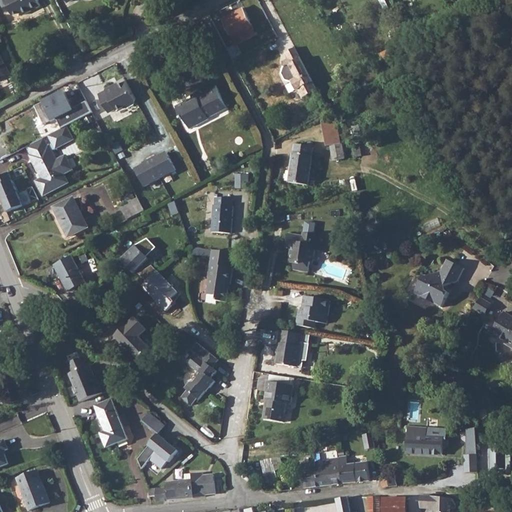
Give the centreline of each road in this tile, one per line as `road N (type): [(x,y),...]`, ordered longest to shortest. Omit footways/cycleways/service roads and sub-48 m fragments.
road 1 (tertiary): [(100,511),(0,258)]
road 2 (residential): [(0,112),(211,0)]
road 3 (track): [(269,150),(199,5)]
